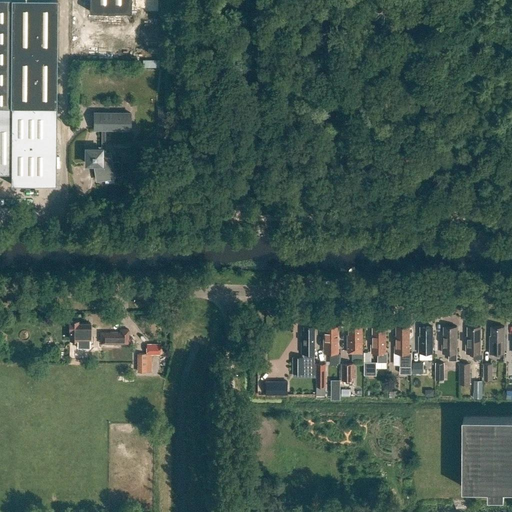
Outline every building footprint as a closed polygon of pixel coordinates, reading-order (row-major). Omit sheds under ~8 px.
[(0,0),(0,172),(18,173),(17,184),(54,185),(55,108),(55,0),(0,0)] [(89,0),(89,11),(130,11),(130,0),(89,0)] [(131,112),(93,111),(93,130),(131,130),(131,112)] [(101,152),(101,148),(86,148),(86,163),(94,163),(96,180),(113,177),(113,176),(118,175),(120,174),(121,172),(121,171),(120,166),(120,164),(119,163),(116,162),(111,163),(110,152),(101,152)] [(69,320),(69,339),(78,339),(78,338),(90,338),(90,322),(78,322),(78,320),(69,320)] [(293,357),(293,373),(303,373),(303,365),(315,365),(315,357),(314,357),(314,353),(315,353),(315,326),(304,326),(305,330),(302,330),(302,353),(303,353),(303,357),(293,357)] [(331,363),(338,363),(339,326),(326,326),(326,335),(324,335),(324,352),(331,352),(331,363)] [(348,335),(348,352),(362,352),(362,326),(349,326),(349,335),(348,335)] [(371,352),(376,352),(386,352),(386,326),(373,326),(373,335),(371,335),(371,352)] [(395,353),(400,353),(400,373),(412,373),(412,352),(410,352),(410,326),(396,326),(396,335),(395,335),(395,353)] [(421,336),(419,336),(419,352),(433,352),(433,327),(421,326),(421,336)] [(444,336),(442,336),(442,353),(449,353),(449,360),(457,360),(457,326),(444,326),(444,336)] [(490,336),(490,353),(504,353),(504,326),(491,326),(491,336),(490,336)] [(474,352),(474,358),(483,358),(483,352),(480,352),(480,327),(468,327),(468,336),(467,336),(467,352),(474,352)] [(100,332),(100,343),(128,343),(128,329),(120,329),(120,332),(100,332)] [(161,344),(147,344),(147,356),(161,356),(161,344)] [(365,373),(376,373),(376,360),(365,360),(365,373)] [(344,361),(343,378),(356,378),(356,362),(344,361)] [(493,379),(493,362),(485,363),(485,379),(493,379)] [(317,384),(326,384),(326,363),(317,363),(317,384)] [(437,363),(437,379),(444,379),(445,363),(437,363)] [(470,384),(470,363),(459,363),(459,384),(470,384)] [(474,391),(483,392),(483,380),(474,380),(474,391)] [(266,381),(266,394),(289,394),(289,381),(266,381)] [(511,487),(511,415),(464,416),(463,488),(489,488),(489,496),(505,496),(505,488),(511,487)] [(402,465),(400,465),(400,467),(400,468),(403,468),(406,471),(410,471),(413,468),(413,464),(410,462),(406,462),(402,465)]
